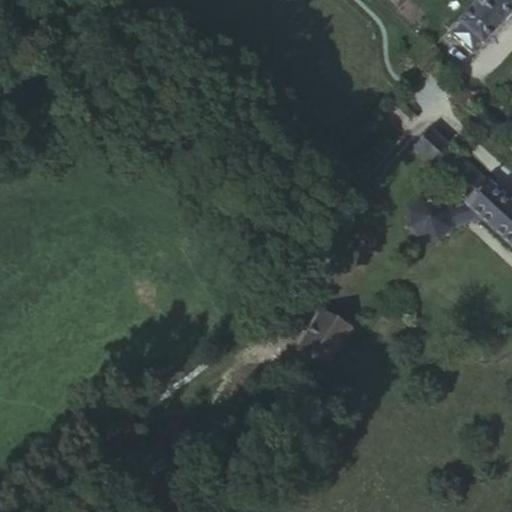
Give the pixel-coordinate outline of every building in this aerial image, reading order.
[(511,0),(478,0),(457,24),(459,26),(449,37),(468,54),(479,42),(481,44),(511,9),(511,0)] [(498,127),(482,113),(475,121),(489,136),(498,127)] [(447,168),(454,161),(439,148),(443,144),(428,131),(413,148),(427,160),(433,155),(447,168)] [(458,158),(454,161),(447,168),(465,185),(475,192),(484,182),(458,158)] [(465,185),(447,168),(441,175),(459,190),(465,185)] [(511,207),(484,182),(475,192),(465,185),(459,190),(455,195),(466,206),(450,213),(461,223),(478,217),(511,248),(511,207)] [(418,241),(421,241),(442,206),(435,199),(419,199),(406,213),(406,230),(418,241)] [(449,227),(461,223),(450,213),(442,206),(421,241),(436,242),(449,227)] [(347,331),(321,314),(297,350),(322,368),(347,331)]
